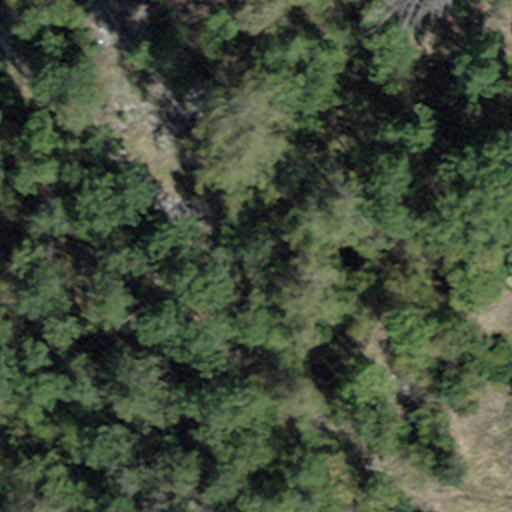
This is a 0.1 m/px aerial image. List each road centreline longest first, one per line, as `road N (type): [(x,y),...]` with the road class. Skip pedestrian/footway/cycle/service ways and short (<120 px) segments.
road 1 (track): [(213,230),(270,377),(311,438),(419,483),(511,499)]
road 2 (track): [(0,36),(108,136),(163,209),(213,230)]
